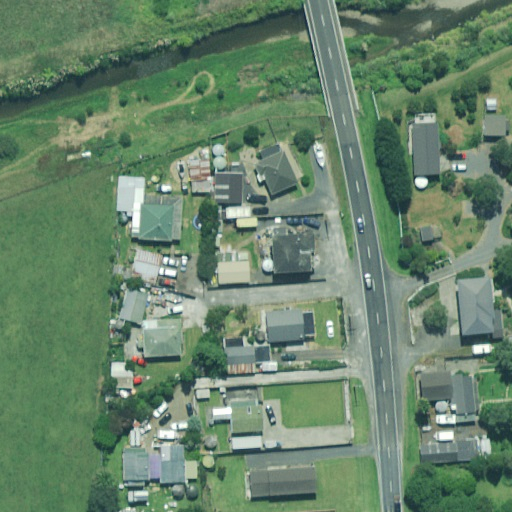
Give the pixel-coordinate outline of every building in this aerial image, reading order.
[(511,88),(511,79),(507,69),(492,75),(498,89),(505,86),(507,90),(511,88)] [(508,135),(508,116),(485,115),(485,135),(508,135)] [(449,124),(421,125),(424,180),(452,179),(449,124)] [(273,194),(300,180),(280,142),(264,150),(267,157),(257,162),(273,194)] [(210,159),(190,160),(192,181),(212,179),(210,159)] [(245,160),(213,172),(218,187),(230,183),(233,190),(254,183),(245,160)] [(145,194),(145,188),(120,186),(118,209),(136,211),(134,236),(181,240),(184,198),(145,194)] [(433,226),(422,227),(423,242),(433,241),(433,226)] [(314,252),(318,252),(317,232),(275,234),(276,272),(314,270),(314,252)] [(156,286),(164,255),(140,249),(134,270),(117,265),(115,274),(156,286)] [(219,252),(220,284),(251,282),(250,261),(240,262),(239,251),(219,252)] [(203,276),(164,265),(158,286),(197,297),(203,276)] [(502,328),(497,329),(493,276),(460,278),(464,334),(489,332),(490,338),(503,337),(502,328)] [(142,323),(149,294),(128,289),(121,317),(142,323)] [(269,340),(312,336),(310,310),(267,314),(269,340)] [(146,356),(184,354),(182,319),(144,321),(146,356)] [(257,372),(255,346),(245,347),(245,337),(225,338),(228,374),(257,372)] [(126,369),(126,364),(113,363),(112,387),(133,388),(134,370),(126,369)] [(478,375),(454,376),(454,372),(423,373),(424,400),(454,399),(454,408),(459,408),(459,415),(479,415),(478,375)] [(234,432),(264,431),(262,400),(232,402),(234,432)] [(235,448),(263,446),(262,437),(234,438),(235,448)] [(423,464),(479,459),(478,440),(421,445),(423,464)] [(185,461),(185,446),(162,445),(161,482),(188,483),(189,478),(198,479),(198,462),(185,461)] [(150,485),(150,480),(149,448),(125,449),(126,486),(146,485),(150,485)] [(253,497),(319,492),(317,466),(251,470),(253,497)]
